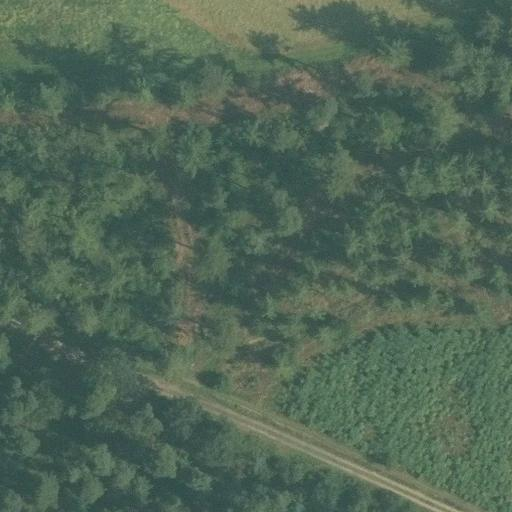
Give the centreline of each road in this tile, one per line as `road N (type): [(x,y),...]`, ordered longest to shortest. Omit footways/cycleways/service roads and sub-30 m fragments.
road 1 (track): [(0,324),(445,511)]
road 2 (track): [(147,386),(121,409),(106,440),(95,511)]
